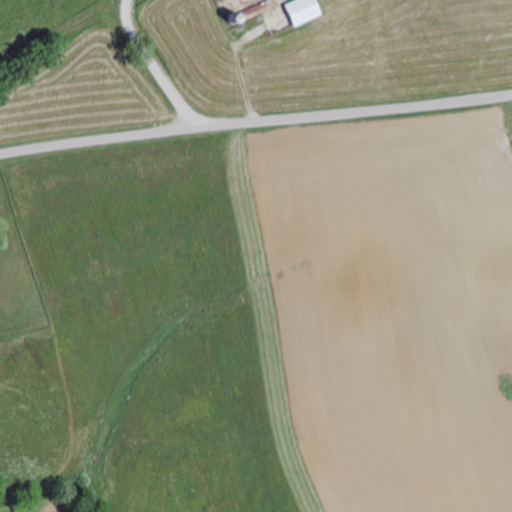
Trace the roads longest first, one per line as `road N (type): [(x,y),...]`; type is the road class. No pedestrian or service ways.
road 1 (residential): [(233,123),(511,98)]
road 2 (residential): [(0,156),(233,123)]
